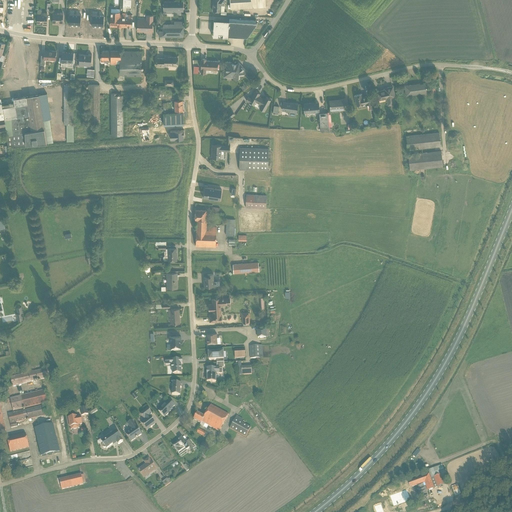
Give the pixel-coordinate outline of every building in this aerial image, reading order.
[(213,0),(213,11),(221,12),(221,6),(224,6),(224,0),(213,0)] [(229,0),(230,9),(265,7),(265,0),(229,0)] [(183,2),(163,2),(163,14),(183,13),(183,2)] [(72,22),(71,26),(79,26),(80,17),(76,17),(76,12),(77,3),(71,3),(70,22),(72,22)] [(111,9),(110,26),(119,27),(120,14),(120,9),(111,9)] [(37,24),(46,24),(47,13),(41,13),(41,12),(41,11),(40,10),(39,10),(38,10),(38,11),(37,12),(37,24)] [(52,25),(62,25),(63,13),(57,13),(57,14),(53,14),(52,25)] [(146,33),(152,33),(152,21),(153,21),(153,16),(146,16),(146,20),(137,20),(137,31),(146,31),(146,33)] [(247,37),(257,23),(214,20),(213,37),(228,38),(228,36),(247,37)] [(174,24),(163,24),(163,31),(159,31),(159,37),(183,37),(183,24),(183,23),(184,23),(183,23),(183,22),(174,21),(174,24)] [(56,51),(44,51),(44,56),(41,55),(40,65),(44,66),(44,60),(55,61),(56,51)] [(100,54),(100,62),(104,62),(104,63),(108,63),(108,51),(102,51),(102,55),(100,54)] [(121,51),(111,51),(111,64),(120,64),(119,81),(140,82),(141,73),(141,67),(141,52),(121,51)] [(80,55),(78,67),(87,68),(87,67),(91,67),(92,54),(88,54),(88,56),(80,55)] [(156,59),(156,67),(168,67),(168,65),(172,65),(172,66),(177,66),(178,58),(165,57),(165,59),(156,59)] [(206,59),(202,59),(201,61),(201,70),(201,74),(205,74),(206,70),(217,71),(218,62),(206,61),(206,59)] [(231,63),(225,63),(225,68),(226,68),(226,71),(224,71),(223,72),(223,74),(224,75),(223,77),(232,78),(236,81),(246,71),(239,63),(238,63),(235,66),(235,67),(233,66),(233,64),(231,64),(231,63)] [(427,93),(426,84),(419,85),(419,84),(405,86),(406,96),(427,93)] [(73,88),(73,85),(64,85),(63,125),(73,125),(73,88)] [(99,85),(88,85),(88,124),(99,124),(99,98),(103,98),(103,95),(99,95),(99,85)] [(384,90),(376,92),(378,101),(386,99),(387,106),(396,104),(394,98),(395,97),(392,87),(384,89),(384,90)] [(251,99),(248,97),(246,101),(254,105),(256,102),(261,106),(259,108),(264,111),(271,100),(266,97),(264,99),(259,96),(260,94),(255,91),(251,99)] [(51,119),(47,94),(38,95),(42,121),(49,119),(51,119)] [(123,136),(123,96),(117,96),(117,94),(111,94),(111,136),(123,136)] [(361,94),(354,96),(357,106),(366,104),(368,110),(373,109),(370,96),(362,98),(361,94)] [(27,105),(14,107),(16,116),(3,118),(5,133),(7,146),(45,143),(42,121),(38,95),(26,97),(27,105)] [(26,97),(13,99),(14,107),(27,105),(26,97)] [(175,113),(183,113),(183,111),(183,100),(174,101),(175,111),(175,113)] [(344,100),(329,101),(330,111),(345,110),(344,100)] [(293,104),(283,103),(282,111),(289,112),(288,116),(296,117),(298,104),(293,103),(293,104)] [(318,103),(304,104),(304,114),(319,113),(318,103)] [(14,107),(1,108),(2,111),(0,111),(0,118),(3,118),(16,116),(14,107)] [(231,110),(224,117),(227,121),(235,115),(231,110)] [(163,114),(164,135),(184,134),(183,113),(175,113),(163,114)] [(319,113),(320,131),(329,132),(329,130),(329,127),(329,126),(327,113),(319,113)] [(49,119),(42,121),(45,143),(53,143),(49,119)] [(439,133),(406,136),(407,151),(421,149),(440,147),(439,133)] [(229,152),(230,145),(222,145),(222,146),(212,145),(211,158),(223,159),(223,151),(229,152)] [(239,170),(267,171),(269,148),(240,148),(239,170)] [(421,153),(408,154),(410,171),(443,167),(441,151),(421,153)] [(211,172),(199,170),(194,196),(206,198),(211,172)] [(239,177),(216,176),(215,191),(226,191),(226,190),(232,190),(232,191),(238,191),(239,177)] [(266,195),(246,194),(245,208),(266,209),(266,195)] [(224,199),(212,197),(211,205),(224,206),(224,199)] [(197,220),(195,246),(215,247),(216,227),(206,227),(207,210),(195,210),(195,220),(197,220)] [(226,219),(225,236),(234,236),(235,219),(226,219)] [(168,256),(164,256),(163,257),(163,260),(164,261),(177,260),(177,255),(176,255),(176,248),(168,249),(168,256)] [(258,262),(233,264),(233,274),(259,272),(259,270),(259,266),(258,262)] [(176,273),(167,273),(167,288),(176,288),(176,285),(177,285),(177,277),(176,277),(176,273)] [(203,278),(204,287),(214,287),(213,274),(207,274),(207,277),(203,278)] [(230,304),(230,299),(226,299),(226,298),(212,299),(212,305),(208,305),(209,310),(213,309),(213,315),(209,315),(210,322),(222,321),(221,305),(226,305),(226,304),(230,304)] [(170,316),(170,324),(180,324),(179,309),(168,309),(168,316),(170,316)] [(249,323),(250,323),(249,312),(241,313),(241,317),(242,317),(242,324),(243,323),(243,326),(248,326),(249,326),(249,323)] [(265,325),(257,325),(257,328),(256,328),(257,338),(269,337),(269,327),(265,328),(265,325)] [(207,335),(207,346),(217,346),(216,334),(207,335)] [(170,351),(180,351),(180,341),(181,341),(181,337),(169,337),(169,342),(170,342),(170,351)] [(262,346),(249,346),(250,359),(256,359),(256,361),(259,361),(259,359),(263,358),(262,346)] [(245,349),(234,350),(235,358),(245,358),(245,349)] [(217,363),(224,362),(223,352),(208,352),(208,354),(208,358),(208,360),(216,360),(217,363)] [(171,360),(165,360),(165,365),(171,365),(171,369),(172,369),(172,374),(181,374),(180,364),(182,364),(182,360),(171,360)] [(207,374),(206,382),(216,382),(216,379),(218,379),(219,378),(219,377),(219,376),(219,375),(218,375),(218,374),(222,374),(222,368),(224,368),(224,362),(217,363),(217,368),(211,367),(211,369),(207,368),(207,371),(206,374),(207,374)] [(55,366),(10,377),(12,387),(34,382),(40,380),(57,376),(55,366)] [(251,367),(241,367),(242,375),(251,375),(251,367)] [(182,384),(173,383),(172,395),(180,396),(180,391),(180,388),(181,388),(182,384)] [(10,399),(13,411),(48,403),(45,390),(24,395),(20,396),(10,399)] [(161,408),(158,411),(164,417),(172,409),(172,408),(174,406),(169,400),(166,403),(164,404),(163,404),(160,407),(161,408)] [(231,410),(213,401),(204,417),(197,413),(193,420),(201,424),(200,425),(206,429),(208,426),(219,432),(231,410)] [(45,416),(43,406),(8,414),(11,428),(17,427),(16,423),(45,416)] [(81,416),(88,414),(87,407),(80,408),(81,416)] [(141,423),(147,431),(156,424),(149,416),(151,414),(152,414),(147,408),(140,414),(145,420),(141,423)] [(77,415),(67,417),(69,427),(70,427),(71,430),(79,428),(78,425),(82,425),(80,415),(77,416),(77,415)] [(236,416),(229,429),(245,437),(251,427),(241,422),(243,419),(236,416)] [(141,434),(132,420),(127,424),(131,431),(126,434),(131,442),(141,434)] [(53,425),(35,429),(41,456),(59,451),(53,425)] [(196,433),(204,437),(204,436),(206,437),(207,434),(205,433),(206,433),(198,429),(196,433)] [(123,441),(115,431),(101,441),(103,444),(103,445),(102,445),(102,446),(102,447),(102,448),(103,448),(104,448),(105,448),(106,449),(116,442),(118,445),(123,441)] [(7,438),(10,452),(29,447),(25,434),(7,438)] [(173,446),(179,455),(189,449),(191,451),(196,447),(190,439),(185,443),(182,438),(178,440),(179,442),(173,446)] [(138,470),(144,478),(156,470),(148,459),(144,462),(146,465),(138,470)] [(180,464),(186,472),(189,470),(186,465),(184,466),(181,463),(180,464)] [(393,495),(390,496),(392,501),(393,506),(401,503),(400,502),(403,501),(404,502),(408,501),(408,502),(416,500),(412,487),(424,483),(427,491),(429,490),(442,485),(443,485),(436,467),(427,470),(429,474),(407,481),(401,483),(404,491),(400,492),(401,495),(398,496),(397,493),(396,494),(394,490),(391,491),(393,495)] [(81,474),(59,480),(61,490),(83,485),(83,484),(81,476),(81,474)]
